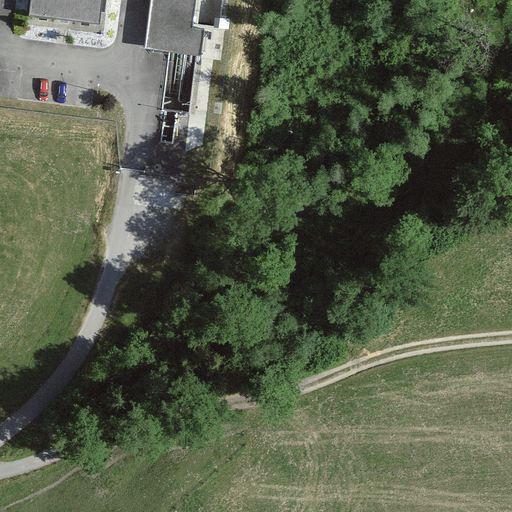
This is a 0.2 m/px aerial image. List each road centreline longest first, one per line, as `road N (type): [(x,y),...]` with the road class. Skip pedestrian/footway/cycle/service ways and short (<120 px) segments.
road 1 (track): [(0,470),(428,346),(511,337)]
road 2 (unclassified): [(0,432),(51,393),(114,272),(136,131)]
